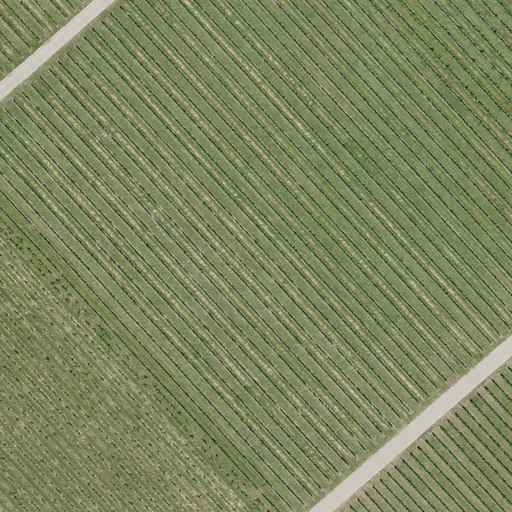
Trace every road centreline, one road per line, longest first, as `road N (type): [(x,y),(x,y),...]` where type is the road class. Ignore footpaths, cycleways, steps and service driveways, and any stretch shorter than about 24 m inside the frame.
road 1 (track): [(511,339),(315,511)]
road 2 (track): [(0,91),(105,0)]
